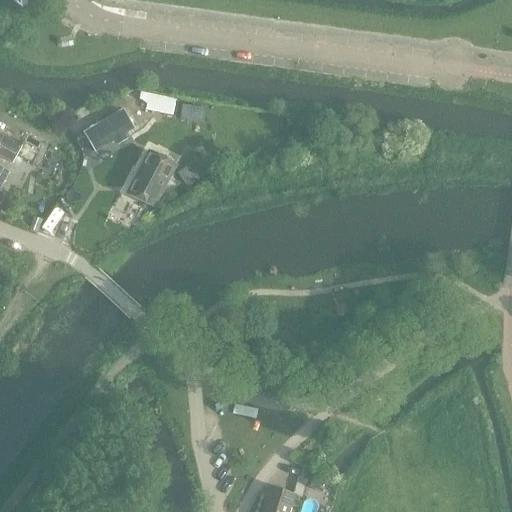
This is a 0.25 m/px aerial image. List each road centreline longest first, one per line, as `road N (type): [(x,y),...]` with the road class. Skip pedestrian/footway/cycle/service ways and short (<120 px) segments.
road 1 (unclassified): [(215,511),(199,457),(191,363),(86,270),(0,228)]
road 2 (unclassified): [(449,68),(95,15),(74,0)]
